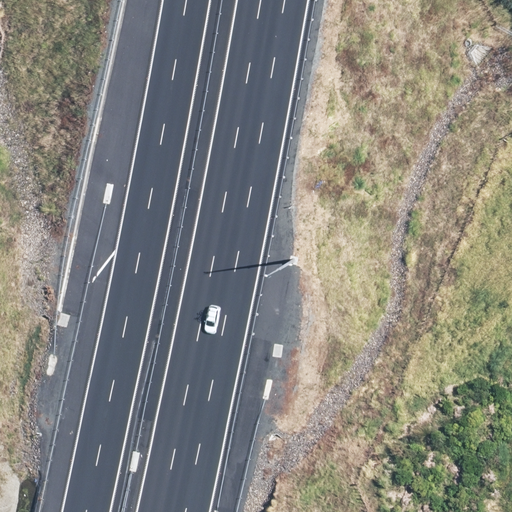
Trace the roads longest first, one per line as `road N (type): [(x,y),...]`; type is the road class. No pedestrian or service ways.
road 1 (motorway): [(87,511),(123,368),(189,0)]
road 2 (motorway): [(274,0),(171,511)]
